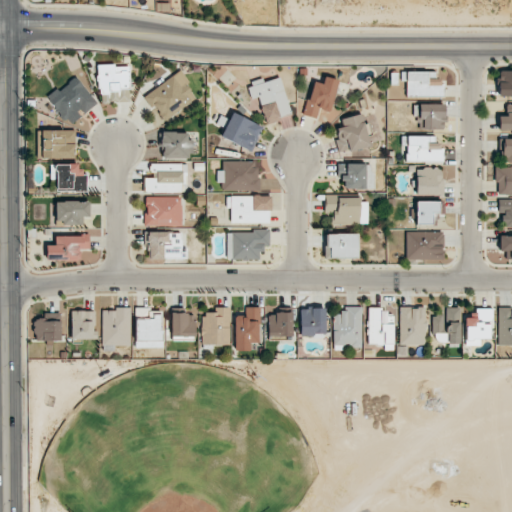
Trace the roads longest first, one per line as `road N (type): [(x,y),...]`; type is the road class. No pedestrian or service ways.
road 1 (residential): [(0,287),(118,278),(511,278)]
road 2 (tertiary): [(1,24),(197,43),(511,48)]
road 3 (tertiary): [(5,511),(1,24)]
road 4 (residential): [(471,48),(470,278)]
road 5 (residential): [(115,144),(118,278)]
road 6 (residential): [(295,156),(296,279)]
